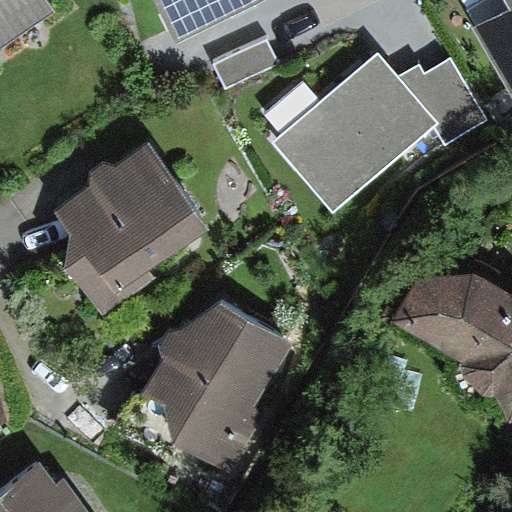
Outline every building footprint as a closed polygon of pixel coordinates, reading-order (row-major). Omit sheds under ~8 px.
[(48,0),(0,0),(0,50),(57,12),(48,0)] [(155,0),(174,39),(256,0),(155,0)] [(511,0),(469,0),(466,2),(511,79),(511,0)] [(281,60),(268,32),(212,59),(226,87),(281,60)] [(334,206),(434,121),(446,141),(488,116),(459,63),(417,86),(401,69),(378,44),(321,93),(282,127),(274,134),(334,206)] [(421,57),(401,69),(417,86),(459,63),(452,50),(426,66),(421,57)] [(282,127),(321,93),(303,73),(264,107),(282,127)] [(147,260),(211,213),(150,131),(58,199),(72,217),(65,254),(105,308),(155,271),(147,260)] [(475,256),(421,259),(400,292),(394,288),(379,310),(453,353),(450,374),(470,395),(485,397),(493,393),(502,413),(511,410),(511,280),(511,281),(475,256)] [(175,432),(235,466),(269,406),(259,401),(298,331),(220,287),(181,318),(167,321),(161,334),(164,348),(144,386),(165,397),(175,432)] [(511,410),(502,413),(511,431),(511,410)] [(42,453),(0,482),(0,511),(96,511),(65,468),(57,474),(42,453)]
